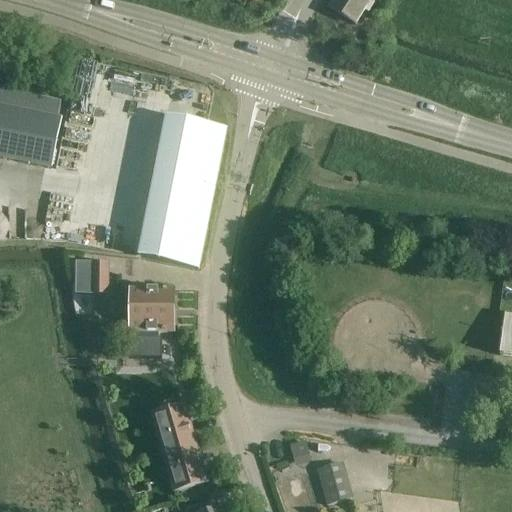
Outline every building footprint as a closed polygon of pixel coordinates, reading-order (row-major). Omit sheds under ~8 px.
[(372,0),(336,0),(330,10),(355,26),(372,0)] [(0,159),(50,169),(60,121),(0,108),(0,159)] [(166,120),(138,259),(198,271),(226,132),(166,120)] [(109,296),(109,264),(83,264),(83,277),(90,278),(90,296),(109,296)] [(174,293),(130,292),(130,335),(133,335),(133,338),(130,338),(130,360),(161,360),(161,338),(157,338),(157,335),(174,336),(174,293)] [(499,357),(511,358),(511,318),(504,317),(499,357)] [(188,348),(189,372),(198,371),(197,347),(188,348)] [(153,416),(176,493),(206,484),(184,407),(153,416)] [(305,443),(289,447),(294,466),(310,462),(305,443)] [(341,465),(317,472),(327,507),(351,500),(341,465)]
